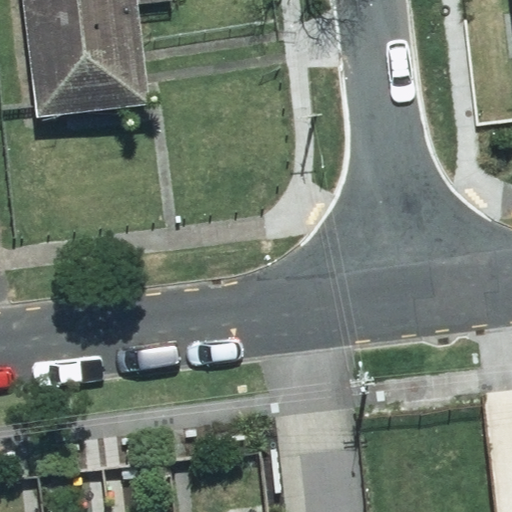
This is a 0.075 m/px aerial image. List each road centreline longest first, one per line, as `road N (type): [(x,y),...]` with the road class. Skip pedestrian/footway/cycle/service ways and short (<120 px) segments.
road 1 (residential): [(0,344),(409,290)]
road 2 (residential): [(375,0),(409,290)]
